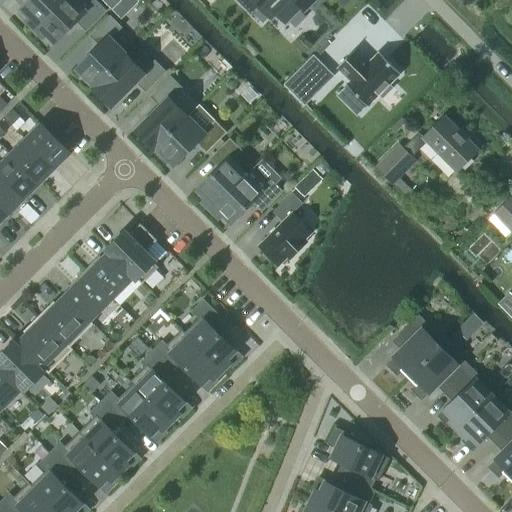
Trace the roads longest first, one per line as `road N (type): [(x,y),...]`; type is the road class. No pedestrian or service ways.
road 1 (residential): [(129,165),(473,511)]
road 2 (residential): [(129,165),(0,295)]
road 3 (residential): [(0,36),(129,165)]
